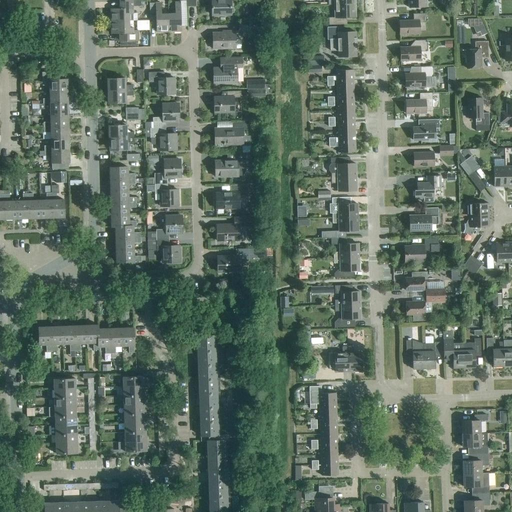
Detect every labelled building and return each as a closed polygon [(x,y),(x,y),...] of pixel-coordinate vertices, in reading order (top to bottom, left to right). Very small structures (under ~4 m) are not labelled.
[(236,0),(221,0),(211,1),(212,15),(231,15),(230,0),(236,0)] [(425,0),(408,0),(409,8),(426,8),(425,0)] [(111,22),(129,21),(133,21),(132,7),(141,6),(140,1),(117,2),(117,9),(110,9),(111,22)] [(168,32),(168,14),(161,14),(160,3),(155,3),(149,3),(150,13),(155,13),(156,33),(168,32)] [(168,14),(168,32),(181,32),(180,3),(174,3),(175,14),(168,14)] [(329,25),(342,25),(347,25),(347,18),(355,18),(355,5),(334,5),(335,18),(328,18),(329,25)] [(400,35),(419,34),(419,23),(426,23),(425,14),(413,14),(413,21),(399,21),(400,35)] [(133,21),(129,21),(111,22),(111,34),(114,34),(114,41),(139,41),(138,31),(133,31),(133,21)] [(330,45),(356,45),(356,32),(338,33),(337,27),(327,28),(327,40),(330,40),(330,45)] [(235,37),(235,32),(226,32),(226,33),(212,33),(212,49),(235,49),(235,48),(241,48),(241,37),(235,37)] [(401,61),(420,61),(420,52),(427,52),(426,40),(414,41),(414,47),(400,48),(401,61)] [(467,69),(480,68),(480,58),(488,58),(488,42),(474,42),(475,50),(467,50),(467,69)] [(356,45),(330,45),(330,51),(338,51),(338,57),(356,57),(356,45)] [(308,65),(324,65),(324,56),(308,57),(308,65)] [(213,84),(237,83),(237,68),(242,68),(241,57),(220,58),(220,68),(213,68),(213,84)] [(308,74),(321,73),(321,65),(308,66),(308,74)] [(433,77),(432,67),(420,67),(420,74),(405,74),(405,88),(435,87),(435,77),(433,77)] [(336,81),(353,81),(353,70),(336,71),(336,77),(327,77),(327,81),(333,81),(336,81)] [(67,78),(64,79),(63,72),(41,72),(42,86),(49,86),(49,92),(67,92),(67,78)] [(164,79),(164,72),(148,73),(148,83),(156,82),(157,95),(175,94),(174,78),(164,79)] [(257,81),(257,78),(246,79),(246,89),(261,89),(261,81),(257,81)] [(107,91),(132,91),(132,86),(125,86),(125,79),(107,79),(107,91)] [(336,91),(353,91),(353,81),(336,81),(336,91)] [(132,91),(107,91),(108,103),(125,103),(125,96),(132,96),(132,91)] [(337,102),(354,101),(353,91),(336,91),(337,102)] [(43,104),(67,104),(67,92),(49,92),(49,99),(42,99),(43,104)] [(214,113),(234,112),(233,98),(240,98),(240,92),(222,92),(220,98),(213,98),(214,113)] [(406,114),(425,114),(425,112),(432,112),(432,93),(419,94),(419,100),(406,101),(406,114)] [(482,114),(482,98),(468,99),(468,124),(475,123),(476,131),(489,131),(489,125),(488,113),(482,114)] [(337,112),(354,111),(354,101),(337,102),(337,112)] [(50,116),(68,115),(67,104),(43,104),(39,104),(39,109),(50,109),(50,116)] [(152,129),(165,128),(165,122),(178,122),(178,104),(162,104),(162,118),(152,118),(152,129)] [(511,104),(506,105),(506,112),(500,112),(500,123),(507,123),(507,124),(511,124),(511,104)] [(337,122),(354,122),(354,111),(337,112),(337,122)] [(43,128),(68,127),(68,115),(50,116),(50,122),(43,123),(43,128)] [(413,141),(427,140),(427,139),(435,138),(435,129),(439,129),(439,120),(420,120),(420,128),(412,128),(413,141)] [(251,122),(251,121),(232,122),(232,129),(214,129),(214,143),(223,143),(223,145),(243,145),(243,146),(250,146),(250,136),(246,136),(246,132),(249,132),(249,131),(253,131),(253,122),(251,122)] [(338,132),(354,132),(354,122),(337,122),(338,132)] [(108,138),(134,138),(133,133),(126,133),(126,126),(108,126),(108,138)] [(50,139),(68,139),(68,127),(43,128),(43,133),(50,133),(50,139)] [(151,129),(145,129),(145,138),(150,138),(151,144),(152,145),(158,145),(158,151),(176,150),(176,134),(165,134),(165,128),(152,129),(151,129)] [(338,143),(355,142),(354,132),(338,132),(338,138),(329,138),(329,143),(338,143)] [(134,138),(108,138),(109,150),(127,150),(126,143),(134,143),(134,138)] [(44,151),(69,151),(68,139),(50,139),(51,146),(44,146),(44,151)] [(338,143),(329,143),(329,147),(338,147),(338,153),(355,153),(355,142),(338,143)] [(439,157),(453,156),(452,146),(439,146),(439,157)] [(69,151),(44,151),(39,151),(39,156),(51,156),(51,163),(69,163),(69,151)] [(414,167),(434,167),(433,153),(413,153),(414,167)] [(215,177),(238,177),(238,176),(243,176),(249,166),(251,166),(251,154),(226,154),(227,161),(214,161),(215,177)] [(465,161),(473,172),(479,167),(471,156),(465,161)] [(331,178),(356,178),(355,164),(349,164),(349,158),(330,158),(330,165),(329,167),(329,171),(331,173),(331,178)] [(154,185),(167,184),(167,178),(180,178),(180,160),(163,160),(164,174),(154,174),(154,178),(146,178),(146,185),(154,185)] [(468,176),(473,172),(465,161),(460,165),(468,176)] [(110,180),(134,179),(134,174),(127,174),(127,167),(109,168),(110,180)] [(494,187),(505,187),(505,167),(493,167),(494,187)] [(424,203),(433,203),(433,188),(441,188),(440,177),(428,177),(429,183),(417,183),(417,190),(414,190),(414,200),(424,199),(424,203)] [(356,178),(331,178),(331,184),(337,184),(338,192),(356,191),(356,178)] [(110,192),(128,191),(128,184),(135,184),(134,179),(110,180),(110,192)] [(167,184),(154,185),(154,195),(159,194),(160,207),(178,206),(177,190),(167,190),(167,184)] [(216,209),(239,209),(239,198),(248,198),(247,185),(230,186),(230,193),(215,193),(216,209)] [(51,193),(52,218),(64,218),(63,200),(56,200),(56,193),(58,193),(58,186),(51,186),(51,193)] [(110,203),(135,203),(135,198),(128,198),(128,191),(110,192),(110,203)] [(40,219),(52,218),(51,193),(46,193),(46,200),(39,201),(40,219)] [(16,219),(28,219),(27,194),(22,194),(22,201),(16,201),(16,219)] [(40,219),(39,201),(33,201),(32,194),(27,194),(28,219),(40,219)] [(16,219),(16,201),(9,202),(9,195),(4,195),(4,220),(16,219)] [(332,218),(357,218),(357,204),(351,204),(350,198),(332,199),(332,204),(329,204),(330,213),(332,213),(332,218)] [(110,215),(128,215),(128,208),(135,208),(135,203),(110,203),(110,215)] [(468,216),(488,215),(488,203),(468,204),(468,216)] [(307,207),(298,207),(299,217),(308,217),(307,207)] [(410,232),(431,231),(430,225),(438,225),(437,208),(425,208),(425,215),(409,216),(410,232)] [(115,227),(133,226),(136,226),(136,221),(129,221),(128,215),(110,215),(111,227),(115,227)] [(488,215),(468,216),(469,218),(465,225),(464,224),(465,230),(463,232),(470,236),(472,233),(475,235),(476,232),(478,233),(481,227),(489,227),(488,215)] [(148,241),(168,240),(168,234),(182,234),(181,216),(165,216),(165,230),(155,230),(155,231),(152,231),(152,232),(147,232),(148,241)] [(217,241),(238,241),(238,233),(245,233),(245,227),(251,227),(251,217),(233,218),(234,225),(216,225),(217,241)] [(357,218),(332,218),(332,224),(339,224),(339,232),(357,231),(357,218)] [(115,239),(140,238),(140,233),(133,233),(133,226),(115,227),(115,239)] [(115,250),(133,250),(133,243),(140,243),(140,238),(115,239),(115,250)] [(346,244),(346,238),(336,238),(332,238),(332,245),(339,245),(339,253),(333,253),(333,258),(358,258),(358,244),(346,244)] [(404,263),(425,262),(424,252),(438,252),(438,239),(424,239),(424,245),(412,246),(412,247),(404,247),(404,263)] [(168,240),(148,241),(148,251),(161,250),(161,263),(179,262),(179,246),(168,246),(168,240)] [(496,263),(508,263),(507,243),(495,243),(496,263)] [(217,272),(238,272),(238,266),(248,265),(248,258),(265,258),(265,249),(235,250),(235,257),(217,257),(217,272)] [(133,250),(115,250),(116,262),(134,262),(141,261),(141,256),(134,256),(133,250)] [(468,271),(476,260),(470,256),(462,267),(468,271)] [(358,258),(333,258),(333,264),(340,264),(340,271),(337,271),(334,274),(334,278),(353,277),(353,271),(359,271),(358,258)] [(476,260),(468,271),(474,275),(482,264),(476,260)] [(424,279),(424,273),(427,273),(427,272),(411,273),(412,273),(412,279),(405,279),(405,291),(424,290),(423,279),(424,279)] [(335,306),(360,306),(359,292),(349,292),(349,286),(321,287),(321,294),(341,293),(341,300),(334,301),(335,306)] [(425,303),(445,303),(444,289),(425,289),(425,303)] [(493,306),(501,306),(501,294),(493,294),(493,306)] [(424,321),(424,314),(425,314),(424,302),(406,303),(406,315),(413,315),(413,321),(412,321),(412,322),(425,321),(424,321)] [(360,306),(335,306),(335,312),(341,311),(341,319),(338,319),(334,323),(334,327),(334,328),(354,327),(354,319),(360,319),(360,306)] [(98,347),(98,329),(97,325),(85,326),(86,344),(93,343),(93,350),(98,350),(98,347)] [(69,351),(75,351),(74,326),(62,327),(63,345),(69,344),(69,351)] [(79,344),(86,344),(85,326),(74,326),(75,351),(80,351),(79,344)] [(46,352),(51,352),(50,327),(38,328),(39,345),(46,345),(46,352)] [(56,345),(63,345),(62,327),(50,327),(51,352),(56,352),(56,345)] [(121,329),(122,346),(128,346),(128,353),(134,353),(133,346),(134,346),(133,328),(121,329)] [(105,354),(110,354),(109,329),(98,329),(98,347),(105,347),(105,354)] [(115,347),(122,346),(121,329),(109,329),(110,354),(115,354),(115,347)] [(453,368),(464,368),(463,343),(459,343),(459,351),(452,351),(451,331),(442,332),(443,362),(452,362),(453,368)] [(215,336),(196,337),(197,351),(197,365),(198,393),(200,442),(206,442),(225,441),(228,441),(228,435),(218,435),(217,407),(217,400),(216,364),(215,350),(220,350),(219,336),(215,336)] [(504,367),(503,349),(503,342),(499,342),(499,349),(492,350),(492,338),(486,338),(486,356),(484,356),(484,363),(493,363),(493,367),(504,367)] [(463,343),(464,368),(475,368),(474,354),(480,354),(480,339),(474,339),(474,343),(463,343)] [(503,349),(504,367),(511,366),(511,340),(503,341),(503,342),(503,349)] [(423,369),(423,344),(412,341),(406,341),(406,356),(412,356),(412,370),(423,369)] [(423,344),(423,369),(435,369),(434,355),(441,355),(440,342),(434,342),(434,344),(423,344)] [(335,372),(348,372),(347,347),(342,347),(342,353),(335,354),(335,353),(329,353),(329,368),(334,368),(335,372)] [(347,347),(348,372),(362,371),(361,353),(353,353),(353,347),(347,347)] [(122,387),(144,386),(144,377),(122,377),(122,387)] [(53,389),(75,389),(75,379),(53,380),(53,389)] [(122,396),(144,395),(144,386),(122,387),(122,396)] [(319,404),(336,403),(335,393),(321,394),(321,387),(309,387),(309,404),(319,404)] [(54,398),(75,398),(75,389),(53,389),(54,398)] [(123,405),(144,405),(144,395),(122,396),(123,405)] [(54,408),(76,407),(75,398),(54,398),(54,408)] [(336,403),(319,404),(319,414),(336,414),(336,403)] [(123,415),(145,414),(144,405),(123,405),(123,415)] [(54,417),(76,416),(76,407),(54,408),(54,417)] [(123,424),(145,423),(145,414),(123,415),(123,424)] [(320,424),(336,424),(336,414),(319,414),(320,424)] [(462,434),(480,434),(479,421),(487,421),(486,415),(474,415),(474,421),(461,422),(462,434)] [(54,426),(76,425),(76,416),(54,417),(54,426)] [(238,421),(238,417),(233,418),(234,435),(244,434),(244,421),(238,421)] [(124,433),(145,432),(145,423),(123,424),(124,433)] [(320,435),(337,434),(336,424),(320,424),(320,435)] [(55,435),(76,435),(76,425),(54,426),(55,435)] [(124,442),(146,441),(145,432),(124,433),(124,442)] [(320,445),(337,445),(337,434),(320,435),(320,445)] [(468,454),(487,454),(487,434),(480,434),(462,434),(462,447),(467,447),(468,454)] [(55,444),(77,444),(76,435),(55,435),(55,444)] [(146,441),(124,442),(118,442),(118,454),(125,453),(125,452),(146,451),(146,441)] [(225,441),(206,442),(208,511),(218,511),(227,511),(225,441)] [(77,444),(55,444),(55,454),(77,453),(77,444)] [(320,455),(337,455),(337,445),(320,445),(320,455)] [(463,474),(481,474),(481,466),(488,466),(488,461),(491,461),(491,458),(499,458),(499,455),(491,455),(491,453),(487,454),(468,454),(468,461),(463,461),(463,474)] [(321,466),(338,465),(337,455),(320,455),(321,466)] [(338,465),(321,466),(321,476),(338,475),(338,465)] [(471,494),(489,494),(488,474),(481,474),(463,474),(463,487),(471,487),(471,494)] [(320,499),(320,492),(304,493),(304,500),(314,500),(314,511),(339,511),(339,505),(333,506),(333,499),(320,499)] [(464,511),(482,511),(482,506),(489,506),(489,494),(471,494),(472,501),(464,501),(464,511)] [(90,511),(99,511),(99,501),(90,502),(90,511)] [(99,511),(108,511),(108,501),(99,501),(99,511)] [(108,501),(108,511),(126,511),(126,509),(118,509),(118,501),(108,501)] [(53,511),(62,511),(62,502),(53,503),(53,511)] [(62,511),(71,511),(72,502),(62,502),(62,511)] [(81,511),(81,502),(72,502),(71,511),(81,511)] [(81,511),(90,511),(90,502),(81,502),(81,511)] [(53,511),(53,503),(44,503),(43,511),(53,511)] [(423,511),(423,503),(410,503),(404,504),(404,511),(429,511),(430,511),(423,511)]
